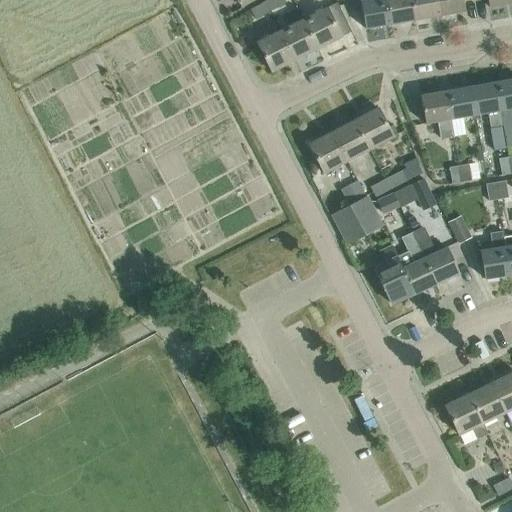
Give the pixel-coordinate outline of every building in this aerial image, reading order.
[(256,19),(271,10),(265,0),(264,0),(250,8),(256,19)] [(284,0),(265,0),(271,10),(286,2),(284,0)] [(360,0),(365,27),(390,22),(386,0),(360,0)] [(411,0),(386,0),(390,22),(414,18),(411,0)] [(411,0),(414,18),(439,14),(436,0),(411,0)] [(436,0),(439,14),(464,9),(462,0),(436,0)] [(326,6),(303,18),(317,47),(341,35),(326,6)] [(303,18),(280,29),(295,58),(317,47),(303,18)] [(271,70),(295,58),(280,29),(257,40),(271,70)] [(511,77),(495,80),(503,124),(507,144),(511,143),(511,77)] [(490,127),(503,124),(495,80),(470,85),(475,112),(487,110),(490,127)] [(470,85),(445,89),(450,117),(451,117),(475,112),(470,85)] [(454,136),(451,117),(450,117),(445,89),(420,94),(425,121),(438,119),(441,138),(454,136)] [(378,107),(355,119),(370,148),(393,135),(378,107)] [(355,119),(332,130),(347,159),(370,148),(355,119)] [(323,172),(347,159),(332,130),(308,143),(323,172)] [(499,158),(502,175),(511,173),(509,156),(499,158)] [(469,163),(459,165),(462,182),(472,180),(469,163)] [(452,183),(462,182),(459,165),(449,166),(452,183)] [(400,170),(385,178),(391,188),(406,181),(400,170)] [(375,197),(391,188),(385,178),(370,186),(375,197)] [(434,203),(423,178),(410,184),(421,209),(434,203)] [(348,205),(355,201),(365,196),(366,195),(358,180),(347,186),(340,189),(348,205)] [(506,180),(496,182),(499,198),(509,197),(506,180)] [(499,198),(496,182),(486,183),(489,200),(499,198)] [(331,213),(337,224),(370,207),(365,196),(355,201),(348,205),(331,213)] [(370,207),(337,224),(347,242),(380,225),(370,207)] [(458,243),(471,237),(460,215),(447,221),(458,243)] [(432,252),(428,243),(421,227),(412,231),(436,283),(459,272),(446,246),(432,252)] [(490,232),(492,247),(479,249),(484,277),(509,273),(505,245),(502,230),(490,232)] [(411,262),(401,266),(414,293),(436,283),(412,231),(403,235),(410,251),(407,253),(411,262)] [(375,266),(380,276),(392,303),(414,293),(401,266),(392,245),(381,250),(386,261),(375,266)] [(511,371),(491,381),(506,411),(511,407),(511,371)] [(491,381),(468,392),(483,422),(506,411),(491,381)] [(488,433),(482,422),(483,422),(468,392),(444,404),(459,433),(472,427),(477,438),(488,433)] [(493,484),(498,494),(511,487),(511,484),(508,476),(493,484)]
